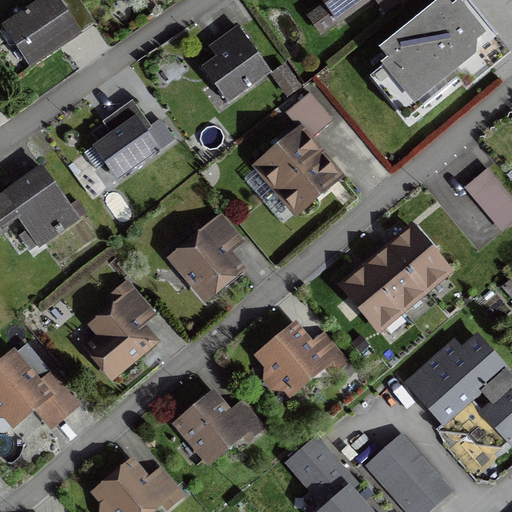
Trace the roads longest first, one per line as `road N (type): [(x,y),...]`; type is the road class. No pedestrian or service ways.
road 1 (residential): [(511,87),(9,511)]
road 2 (residential): [(201,0),(0,142)]
